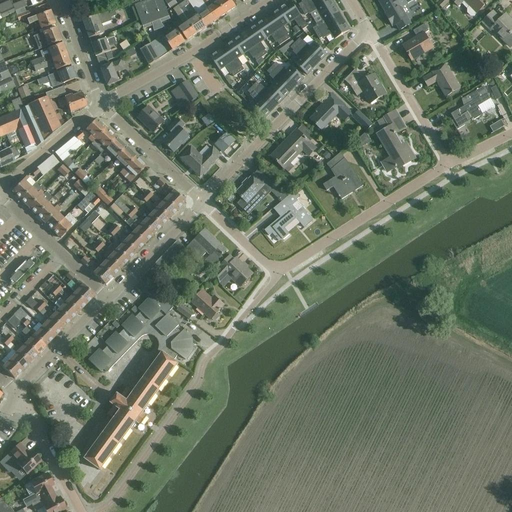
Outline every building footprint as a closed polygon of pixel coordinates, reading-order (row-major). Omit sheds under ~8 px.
[(135,5),(142,26),(144,30),(153,26),(154,32),(164,28),(162,23),(170,20),(162,0),(140,0),(141,3),(135,5)] [(197,34),(206,28),(196,13),(193,15),(191,11),(189,13),(185,7),(187,6),(188,6),(191,4),(188,0),(178,6),(182,11),(197,34)] [(204,5),(200,0),(199,0),(197,2),(201,8),(195,11),(196,13),(206,28),(215,22),(204,5)] [(200,0),(204,5),(215,22),(224,15),(216,3),(212,6),(209,0),(208,0),(200,0)] [(216,0),(218,2),(216,3),(224,15),(236,7),(231,0),(216,0)] [(303,0),(299,3),(300,4),(296,6),(299,11),(317,0),(303,0)] [(329,0),(328,0),(317,0),(299,11),(303,17),(306,15),(307,16),(315,11),(318,16),(333,7),(329,0)] [(400,31),(408,26),(410,25),(401,9),(415,0),(382,0),(380,2),(384,10),(386,9),(388,12),(385,14),(393,27),(396,25),(400,31)] [(441,0),(438,4),(442,8),(450,0),(451,0),(458,7),(464,1),(470,7),(467,9),(467,13),(470,16),(474,16),(477,13),(489,1),(488,0),(441,0)] [(15,12),(24,8),(27,7),(24,1),(12,5),(15,12)] [(284,6),(276,11),(282,18),(287,25),(293,21),(297,27),(298,29),(299,28),(302,31),(307,28),(289,2),(284,6)] [(3,3),(0,4),(0,15),(1,17),(2,19),(9,15),(3,3)] [(187,41),(197,34),(182,11),(178,6),(174,10),(184,25),(179,29),(187,41)] [(338,14),(333,7),(318,16),(321,21),(314,26),(314,28),(311,30),(314,35),(340,19),(337,14),(338,14)] [(36,8),(26,12),(16,16),(18,21),(38,14),(36,8)] [(41,30),(46,28),(55,25),(50,11),(41,15),(27,20),(29,25),(38,22),(41,30)] [(271,15),(267,19),(284,44),(289,40),(287,37),(288,36),(283,28),(287,25),(282,18),(276,11),(271,15)] [(93,18),(83,21),(83,22),(90,39),(99,35),(103,34),(100,26),(113,21),(111,19),(109,12),(96,16),(93,18)] [(493,13),(486,20),(482,24),(490,32),(494,29),(511,46),(511,45),(511,21),(506,16),(501,21),(493,13)] [(261,22),(254,27),(259,35),(260,34),(265,41),(270,37),(276,45),(277,44),(279,47),(284,44),(267,19),(261,22)] [(343,24),(340,19),(314,35),(317,40),(321,38),(322,39),(330,35),(333,40),(340,36),(341,36),(349,32),(344,24),(343,24)] [(412,41),(403,46),(412,61),(420,56),(433,48),(431,45),(424,34),(428,31),(424,25),(413,31),(417,38),(412,41)] [(249,31),(244,35),(262,60),(267,56),(264,53),(265,52),(260,45),(265,41),(260,34),(259,35),(254,27),(248,31),(249,31)] [(61,41),(56,28),(43,33),(41,30),(30,34),(32,40),(38,37),(42,48),(61,41)] [(185,42),(179,34),(177,30),(164,38),(173,50),(185,42)] [(238,38),(231,43),(236,51),(237,50),(242,57),(247,53),(253,61),(254,60),(256,64),(262,60),(244,35),(239,38),(238,38)] [(97,57),(100,65),(114,59),(110,47),(117,44),(114,36),(92,45),(97,57)] [(168,53),(158,39),(153,43),(163,57),(168,53)] [(298,39),(293,44),(316,65),(320,60),(320,61),(326,55),(313,43),(308,48),(302,41),(301,42),(298,39)] [(151,44),(141,50),(149,66),(160,60),(160,59),(163,57),(153,43),(151,44)] [(226,48),(221,51),(239,76),(244,72),(242,69),(243,68),(237,61),(242,57),(237,50),(236,51),(231,43),(226,47),(226,48)] [(40,52),(42,58),(32,62),(33,67),(66,54),(62,44),(40,52)] [(316,65),(293,44),(289,48),(292,51),(291,52),(298,59),(293,63),(306,76),(312,70),(312,69),(316,65)] [(216,54),(208,59),(214,67),(214,66),(219,73),(225,69),(230,77),(231,76),(234,80),(239,76),(221,51),(216,55),(216,54)] [(56,71),(70,65),(66,54),(33,67),(35,72),(53,65),(56,71)] [(125,70),(121,61),(101,68),(108,86),(122,81),(119,72),(125,70)] [(278,66),(275,64),(270,68),(293,89),(297,85),(303,79),(290,67),(286,72),(279,66),(278,66)] [(15,65),(7,68),(10,76),(18,73),(15,65)] [(446,97),(454,92),(459,89),(445,65),(432,73),(432,74),(423,79),(428,87),(437,82),(446,97)] [(71,68),(62,71),(47,77),(36,81),(39,86),(49,82),(59,79),(61,84),(76,79),(71,68)] [(293,89),(270,68),(266,73),(269,76),(268,77),(275,83),(271,88),(284,100),(289,94),(293,89)] [(370,104),(377,100),(386,95),(374,75),(365,80),(355,70),(345,81),(351,86),(357,96),(364,92),(370,104)] [(7,71),(0,74),(0,94),(15,87),(7,71)] [(12,78),(17,89),(21,87),(17,76),(12,78)] [(178,88),(184,97),(189,103),(197,97),(187,82),(178,88)] [(284,100),(271,88),(266,92),(260,86),(259,87),(256,84),(251,89),(274,109),(278,105),(278,106),(284,100)] [(26,86),(18,90),(21,99),(30,96),(26,86)] [(491,89),(496,101),(501,98),(496,86),(491,89)] [(63,87),(45,94),(47,97),(49,102),(65,95),(63,87)] [(464,107),(459,110),(451,115),(454,120),(452,122),(457,130),(464,125),(465,126),(483,115),(482,114),(495,106),(490,98),(483,87),(462,100),(464,107)] [(274,109),(251,89),(247,93),(250,96),(249,97),(256,103),(251,108),(258,114),(257,115),(264,121),(270,114),(269,114),(274,109)] [(86,107),(81,94),(72,97),(71,95),(57,101),(60,108),(67,105),(71,115),(80,112),(79,110),(86,107)] [(352,114),(339,101),(332,94),(327,100),(328,101),(311,120),(322,131),(338,115),(345,122),(352,114)] [(47,97),(28,106),(43,142),(60,128),(49,102),(47,97)] [(15,112),(21,109),(23,108),(19,99),(11,102),(15,112)] [(28,106),(23,108),(21,109),(27,125),(34,144),(35,145),(36,148),(43,142),(28,106)] [(138,118),(153,133),(158,128),(159,129),(160,128),(159,127),(164,122),(149,107),(138,118)] [(27,125),(21,109),(15,112),(0,118),(0,137),(6,135),(17,130),(16,129),(27,125)] [(373,125),(359,111),(353,118),(367,132),(373,125)] [(395,111),(387,116),(384,117),(390,127),(377,134),(382,143),(391,158),(382,163),(388,172),(397,167),(398,169),(415,159),(408,147),(403,149),(395,134),(405,128),(395,111)] [(174,152),(181,145),(189,136),(182,129),(186,125),(178,118),(168,129),(172,134),(164,142),(174,152)] [(92,143),(96,139),(106,129),(96,119),(85,130),(91,135),(88,139),(92,143)] [(34,144),(27,125),(16,129),(17,130),(6,135),(0,137),(0,138),(6,136),(10,147),(21,142),(25,149),(35,145),(34,144)] [(91,145),(101,154),(106,149),(105,149),(116,138),(106,129),(96,139),(96,140),(91,145)] [(271,157),(285,170),(288,173),(294,168),(290,164),(303,151),(309,157),(317,149),(297,130),(290,138),(291,139),(280,152),(278,150),(271,157)] [(78,141),(83,136),(80,132),(55,153),(62,161),(67,167),(68,168),(71,165),(66,158),(81,145),(78,141)] [(235,142),(225,133),(221,138),(230,146),(235,142)] [(116,138),(105,149),(106,149),(115,159),(126,148),(116,138)] [(222,155),(214,148),(204,158),(192,146),(180,158),(200,178),(222,155)] [(0,168),(14,162),(12,159),(19,155),(15,147),(9,150),(8,149),(0,153),(0,168)] [(126,148),(115,159),(125,168),(135,157),(126,148)] [(336,177),(323,185),(327,191),(334,187),(342,200),(363,186),(351,167),(351,168),(345,159),(341,154),(327,165),(331,171),(336,177)] [(52,155),(36,168),(40,173),(43,176),(58,163),(52,155)] [(135,157),(125,168),(120,174),(130,183),(145,167),(135,157)] [(68,168),(72,173),(77,168),(72,164),(71,165),(68,168)] [(62,166),(57,170),(61,174),(65,169),(62,166)] [(36,168),(31,173),(34,177),(40,173),(36,168)] [(78,177),(83,172),(79,169),(74,174),(78,177)] [(83,172),(78,177),(81,181),(86,176),(83,172)] [(236,193),(247,203),(252,207),(261,198),(257,193),(265,185),(254,175),(236,193)] [(11,192),(20,200),(35,184),(30,179),(30,180),(26,176),(11,192)] [(160,178),(156,182),(161,187),(165,183),(160,178)] [(76,189),(81,184),(77,181),(73,185),(76,189)] [(20,200),(28,208),(44,191),(46,190),(42,186),(40,187),(36,183),(35,184),(20,200)] [(81,184),(76,189),(80,192),(84,188),(81,184)] [(270,190),(280,200),(284,196),(275,185),(270,190)] [(146,212),(138,220),(134,215),(137,212),(132,206),(128,210),(118,200),(110,208),(119,217),(124,212),(130,218),(126,223),(129,227),(146,243),(185,202),(170,187),(167,190),(171,193),(159,205),(156,202),(152,206),(155,209),(149,215),(146,212)] [(97,196),(102,191),(99,188),(94,193),(97,196)] [(146,202),(152,196),(147,190),(140,197),(146,202)] [(44,191),(28,208),(36,215),(47,203),(48,204),(52,199),(44,191)] [(112,201),(106,195),(102,191),(97,196),(101,200),(107,206),(112,201)] [(314,220),(308,213),(297,200),(301,197),(296,192),(274,210),(280,218),(265,231),(269,236),(272,234),(279,242),(289,234),(284,228),(295,218),(304,228),(314,220)] [(95,207),(99,202),(90,193),(78,205),(83,210),(91,203),(95,207)] [(58,207),(57,206),(53,209),(48,204),(47,203),(36,215),(44,223),(58,207)] [(90,224),(99,216),(105,209),(101,205),(94,212),(86,220),(90,224)] [(58,207),(44,223),(52,231),(63,219),(57,214),(61,210),(58,207)] [(63,219),(52,231),(60,239),(77,222),(68,214),(63,219)] [(111,228),(116,233),(119,230),(114,225),(111,228)] [(116,233),(111,228),(107,231),(113,237),(116,233)] [(136,252),(144,244),(128,228),(122,235),(123,236),(121,238),(136,252)] [(187,248),(195,255),(193,257),(198,262),(207,252),(211,256),(203,263),(211,271),(222,260),(219,257),(226,250),(205,230),(187,248)] [(86,237),(94,244),(98,239),(91,232),(86,237)] [(128,261),(136,252),(121,238),(119,239),(123,243),(117,249),(128,261)] [(95,244),(100,249),(104,245),(99,240),(95,244)] [(190,253),(186,250),(177,241),(173,245),(182,255),(185,258),(190,253)] [(79,244),(71,252),(85,266),(89,262),(86,259),(90,254),(79,244)] [(100,249),(95,244),(92,247),(97,253),(100,249)] [(121,269),(128,261),(117,249),(111,244),(105,250),(107,252),(105,254),(121,269)] [(182,255),(173,245),(169,250),(178,259),(182,255)] [(178,259),(169,250),(165,254),(174,263),(178,259)] [(101,266),(113,277),(121,269),(105,254),(103,256),(106,260),(101,266)] [(174,263),(165,254),(161,258),(170,268),(174,263)] [(219,285),(228,276),(240,287),(252,275),(236,260),(234,261),(230,257),(211,277),(219,285)] [(170,268),(161,258),(156,263),(166,272),(170,268)] [(166,272),(156,263),(152,267),(161,276),(166,272)] [(55,274),(60,279),(64,274),(67,276),(66,277),(70,281),(74,277),(62,266),(55,274)] [(90,270),(105,285),(113,277),(101,266),(95,271),(92,268),(90,270)] [(157,281),(161,276),(152,267),(148,272),(157,281)] [(157,281),(148,272),(144,276),(153,285),(157,281)] [(64,286),(53,275),(47,281),(49,283),(51,284),(58,293),(64,286)] [(153,285),(144,276),(140,280),(149,289),(153,285)] [(40,288),(43,290),(49,283),(47,281),(40,288)] [(71,290),(74,293),(86,304),(94,296),(79,281),(71,290)] [(55,296),(56,295),(58,293),(51,284),(48,288),(51,291),(50,292),(55,296)] [(111,403),(114,406),(108,415),(114,419),(85,459),(101,471),(136,422),(141,425),(147,416),(143,413),(179,364),(174,361),(178,355),(186,360),(193,351),(192,339),(183,331),(181,333),(176,328),(179,326),(167,315),(174,307),(154,290),(149,295),(153,298),(151,299),(150,298),(139,310),(141,312),(136,318),(133,315),(122,327),(125,329),(119,335),(117,332),(106,344),(108,346),(103,352),(100,349),(89,361),(101,373),(101,372),(106,367),(109,370),(141,338),(144,336),(148,335),(151,335),(155,337),(157,339),(159,343),(159,346),(159,350),(157,352),(161,355),(133,393),(127,389),(121,397),(118,394),(111,403)] [(202,290),(191,302),(194,304),(204,313),(211,320),(212,319),(214,321),(216,321),(219,318),(219,315),(217,313),(224,306),(217,299),(214,296),(211,299),(204,293),(202,290)] [(65,295),(63,297),(78,312),(86,304),(74,293),(69,299),(65,295)] [(59,309),(70,321),(78,312),(63,297),(59,294),(57,296),(61,300),(64,303),(59,309)] [(37,304),(31,298),(25,303),(33,310),(35,308),(39,313),(43,309),(37,304)] [(37,304),(43,309),(47,306),(41,300),(37,304)] [(55,306),(47,314),(63,329),(70,321),(59,309),(55,306)] [(194,314),(182,306),(178,311),(190,319),(194,314)] [(13,315),(21,323),(25,327),(29,323),(24,318),(27,315),(20,309),(13,315)] [(40,322),(43,325),(55,337),(63,329),(47,314),(45,316),(46,316),(40,322)] [(21,323),(13,315),(7,322),(15,329),(21,323)] [(37,355),(46,346),(30,331),(26,327),(21,332),(29,339),(26,343),(37,355)] [(30,331),(46,346),(53,338),(41,327),(35,332),(32,329),(30,331)] [(0,334),(0,342),(0,343),(1,342),(6,347),(10,343),(4,338),(0,334)] [(4,338),(10,343),(13,340),(8,335),(4,338)] [(20,349),(16,345),(14,347),(30,363),(37,355),(26,343),(20,349)] [(16,353),(10,359),(22,371),(30,363),(14,347),(12,349),(16,353)] [(1,362),(0,362),(0,365),(14,379),(22,371),(10,359),(4,365),(1,362)] [(40,461),(33,454),(31,451),(29,453),(20,444),(10,453),(11,453),(0,462),(0,463),(9,473),(17,465),(26,475),(40,461)] [(23,501),(26,507),(26,508),(32,505),(32,504),(54,493),(50,487),(53,486),(47,474),(30,483),(36,494),(23,501)] [(54,493),(32,504),(32,505),(35,511),(43,507),(45,511),(60,511),(65,509),(59,497),(57,499),(54,493)] [(0,511),(3,511),(9,507),(5,503),(0,507),(0,511)]
